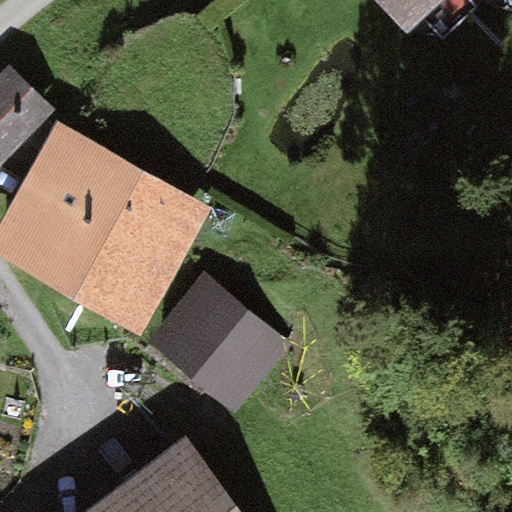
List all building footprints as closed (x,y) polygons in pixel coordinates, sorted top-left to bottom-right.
[(397,0),(413,17),(430,0),(397,0)] [(9,74),(0,82),(0,152),(44,109),(9,74)] [(56,137),(5,228),(143,306),(193,214),(56,137)] [(162,334),(236,397),(277,344),(202,282),(162,334)] [(224,511),(186,459),(114,511),(224,511)]
